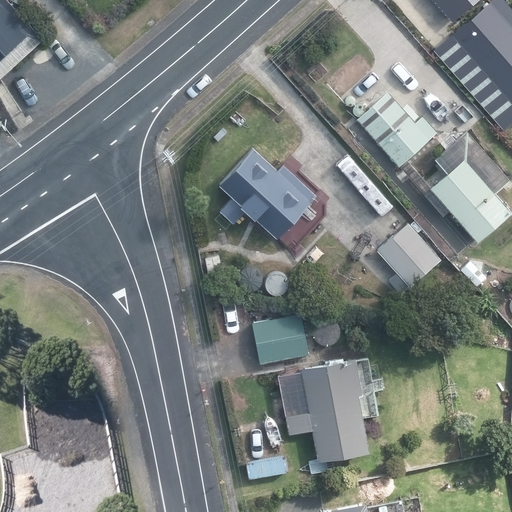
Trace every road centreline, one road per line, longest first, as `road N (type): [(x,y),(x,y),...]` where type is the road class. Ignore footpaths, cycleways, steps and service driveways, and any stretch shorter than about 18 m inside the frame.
road 1 (unclassified): [(66,153),(139,290),(181,511)]
road 2 (unclassified): [(248,0),(66,153)]
